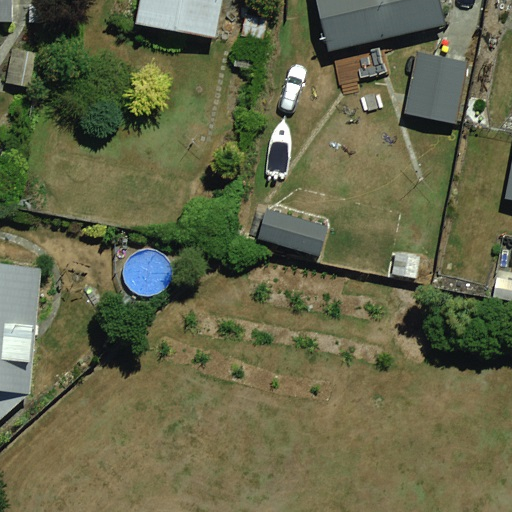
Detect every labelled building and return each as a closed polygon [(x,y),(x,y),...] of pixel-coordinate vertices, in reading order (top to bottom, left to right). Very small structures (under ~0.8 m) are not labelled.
[(132,0),(129,25),(209,38),(215,0),(132,0)] [(289,0),(301,52),(428,23),(422,0),(289,0)] [(511,18),(484,194),(511,199),(511,18)] [(450,69),(393,62),(386,121),(442,128),(450,69)] [(331,227),(265,208),(256,243),(321,261),(331,227)]
